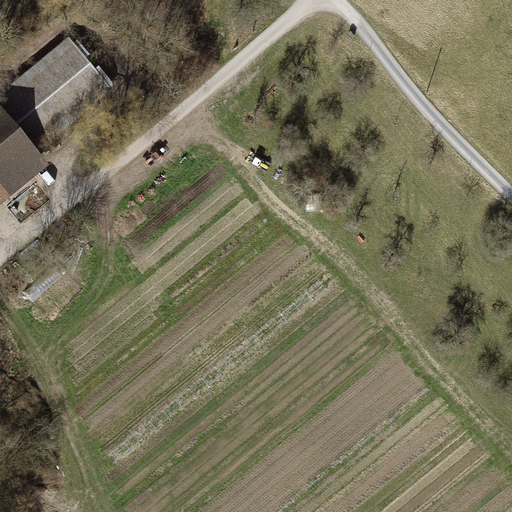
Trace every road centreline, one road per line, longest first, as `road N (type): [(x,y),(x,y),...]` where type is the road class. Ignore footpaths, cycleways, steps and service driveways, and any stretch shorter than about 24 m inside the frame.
road 1 (track): [(0,257),(314,0)]
road 2 (track): [(333,0),(511,196)]
